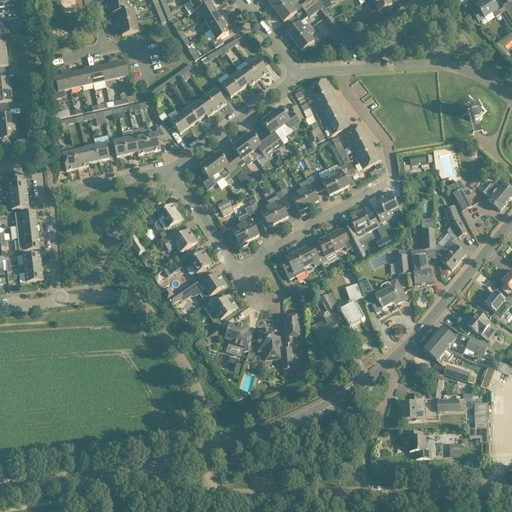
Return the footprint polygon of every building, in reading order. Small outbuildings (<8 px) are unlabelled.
[(4,0),(7,21),(19,20),(19,22),(26,22),(23,3),(17,3),(16,0),(4,0)] [(124,0),(108,4),(109,9),(111,8),(113,15),(127,12),(124,0)] [(198,11),(199,13),(214,5),(212,2),(209,4),(207,0),(204,2),(203,0),(192,0),(188,3),(195,13),(198,11)] [(273,0),(269,4),(276,14),(294,0),(293,0),(273,0)] [(294,0),(276,14),(284,23),(297,13),(293,8),(297,4),(294,0)] [(309,0),(300,7),(305,12),(319,1),(318,0),(309,0)] [(393,9),(388,0),(372,0),(365,4),(372,16),(384,10),(385,13),(393,9)] [(501,15),(495,7),(490,0),(487,0),(476,8),(478,11),(472,15),(478,23),(492,14),(495,19),(501,15)] [(501,4),(505,11),(509,8),(509,5),(511,2),(511,0),(505,0),(506,1),(501,4)] [(319,1),(305,12),(310,18),(324,8),(319,1)] [(161,5),(166,15),(170,13),(166,3),(161,5)] [(214,5),(199,13),(204,21),(216,14),(213,8),(215,7),(214,5)] [(119,23),(117,24),(118,26),(136,22),(133,10),(117,14),(119,23)] [(204,21),(211,32),(225,23),(222,18),(220,20),(216,14),(204,21)] [(286,33),(294,43),(311,29),(304,20),(300,24),(300,23),(286,33)] [(136,22),(118,26),(118,29),(120,28),(122,38),(139,34),(136,22)] [(227,27),(225,23),(211,32),(215,40),(211,42),(215,50),(223,45),(220,40),(229,35),(225,28),(227,27)] [(362,43),(372,36),(366,25),(354,31),(362,43)] [(331,32),(334,37),(340,45),(346,41),(338,28),(331,32)] [(311,29),(294,43),(302,53),(315,43),(310,37),(314,33),(311,29)] [(232,44),(222,50),(225,54),(231,50),(235,55),(238,52),(234,48),(232,44)] [(193,49),(189,52),(195,62),(199,60),(193,49)] [(222,50),(212,56),(215,60),(220,57),(221,59),(226,56),(225,54),(222,50)] [(0,68),(8,68),(7,56),(0,56),(0,68)] [(210,63),(215,60),(212,56),(202,62),(204,66),(209,62),(210,63)] [(249,67),(259,81),(268,75),(258,61),(249,67)] [(113,64),(116,81),(128,78),(125,64),(118,66),(117,63),(113,64)] [(102,69),(105,84),(106,89),(118,87),(116,81),(113,64),(108,65),(109,68),(102,69)] [(186,69),(192,78),(195,76),(192,71),(194,69),(191,65),(186,69)] [(240,74),(250,88),(259,81),(249,67),(240,74)] [(90,69),(94,87),(105,84),(102,69),(95,71),(94,68),(90,69)] [(79,75),(82,89),(94,87),(90,69),(85,70),(86,73),(79,75)] [(177,75),(180,79),(184,84),(192,78),(186,69),(177,75)] [(67,75),(70,92),(82,89),(79,75),(72,76),(71,73),(67,75)] [(230,79),(240,93),(248,87),(250,88),(240,74),(239,73),(230,79)] [(65,93),(70,92),(67,75),(62,76),(62,78),(55,80),(57,89),(52,90),(54,102),(66,99),(65,93)] [(177,75),(168,82),(171,86),(180,79),(177,75)] [(231,99),(240,93),(230,79),(230,80),(227,77),(221,81),(224,84),(221,86),(231,99)] [(0,93),(11,92),(10,80),(0,80),(0,93)] [(307,90),(314,102),(331,93),(325,80),(307,90)] [(168,82),(159,88),(162,92),(171,86),(168,82)] [(154,98),(162,92),(159,88),(152,93),(154,98)] [(207,98),(217,112),(226,105),(216,91),(207,98)] [(0,105),(12,104),(11,92),(0,93),(0,105)] [(300,93),(295,96),(298,101),(303,99),(300,93)] [(314,102),(320,113),(337,104),(331,93),(314,102)] [(120,97),(121,102),(122,106),(134,103),(133,97),(127,99),(126,96),(120,97)] [(198,105),(208,119),(217,112),(207,98),(198,105)] [(189,110),(198,123),(206,117),(208,119),(198,105),(197,104),(189,110)] [(320,113),(326,125),(343,116),(337,104),(320,113)] [(128,108),(129,113),(134,111),(134,115),(136,116),(141,115),(140,110),(139,105),(128,108)] [(471,122),(472,123),(473,123),(475,123),(476,123),(477,123),(479,122),(481,121),(482,119),(482,118),(483,117),(483,115),(483,114),(482,113),(482,111),(481,110),(480,109),(479,108),(477,108),(476,107),(475,107),(473,107),(472,108),(471,108),(469,109),(468,110),(468,111),(467,113),(467,114),(467,115),(467,117),(467,118),(468,119),(468,121),(469,122),(471,122)] [(269,114),(286,136),(292,132),(291,130),(300,124),(292,113),(287,117),(281,109),(276,113),(274,111),(269,114)] [(103,113),(104,118),(118,115),(117,110),(103,113)] [(180,117),(189,130),(198,123),(189,110),(180,117)] [(56,121),(76,116),(75,112),(69,113),(68,111),(54,114),(56,121)] [(88,116),(89,121),(96,120),(97,128),(106,126),(104,118),(103,113),(88,116)] [(267,132),(262,136),(274,153),(283,147),(279,141),(286,136),(269,114),(265,118),(266,120),(261,124),(267,132)] [(0,129),(15,128),(15,126),(16,126),(15,117),(14,117),(14,116),(0,117),(0,129)] [(350,128),(343,116),(326,125),(332,137),(350,128)] [(180,136),(189,130),(180,117),(170,123),(167,119),(163,123),(165,126),(165,127),(169,132),(174,128),(180,136)] [(146,137),(150,154),(161,152),(159,143),(171,140),(161,126),(155,127),(156,129),(145,132),(146,137)] [(345,135),(351,147),(369,138),(363,126),(345,135)] [(16,140),(15,128),(0,129),(0,153),(7,153),(6,147),(10,146),(10,140),(16,140)] [(325,141),(318,129),(313,131),(311,133),(317,145),(325,141)] [(135,138),(139,157),(150,154),(146,137),(145,132),(144,130),(133,132),(135,138)] [(240,139),(254,157),(256,160),(262,156),(265,160),(274,153),(262,136),(256,140),(252,134),(247,138),(245,136),(240,139)] [(124,140),(127,157),(138,154),(138,157),(139,157),(135,138),(124,140)] [(351,147),(357,159),(375,150),(369,138),(351,147)] [(236,154),(231,158),(238,168),(254,157),(240,139),(236,143),(237,145),(232,148),(236,154)] [(117,159),(127,157),(124,140),(113,143),(117,159)] [(95,147),(99,163),(110,161),(106,145),(95,147)] [(85,151),(88,168),(89,168),(89,165),(99,163),(95,147),(85,150),(85,151)] [(381,162),(375,150),(357,159),(363,171),(381,162)] [(74,153),(78,170),(88,168),(85,151),(74,153)] [(66,173),(78,170),(74,153),(63,156),(66,173)] [(213,155),(208,159),(219,174),(225,170),(229,175),(238,168),(231,158),(225,162),(219,154),(214,158),(213,155)] [(223,180),(219,174),(208,159),(203,163),(205,165),(200,168),(206,176),(200,181),(208,191),(216,184),(223,180)] [(420,162),(401,164),(403,177),(421,175),(420,162)] [(350,163),(345,166),(346,169),(348,172),(350,171),(353,170),(350,163)] [(331,176),(339,193),(349,188),(345,180),(351,177),(348,172),(346,169),(345,166),(344,165),(341,167),(342,168),(339,169),(338,168),(336,167),(328,171),(331,176)] [(249,171),(243,176),(249,184),(255,179),(249,171)] [(331,176),(321,181),(320,179),(315,182),(320,193),(326,190),(329,198),(339,193),(331,176)] [(301,192),(309,208),(319,203),(315,196),(320,193),(315,182),(312,178),(307,180),(307,181),(309,185),(310,187),(301,192)] [(282,192),(285,190),(287,189),(283,181),(277,183),(282,192)] [(10,193),(27,191),(26,182),(3,184),(3,194),(10,193)] [(493,182),(483,194),(489,200),(488,202),(500,213),(511,198),(511,193),(501,185),(499,187),(493,182)] [(281,192),(290,209),(295,206),(299,213),(309,208),(301,192),(291,197),(290,195),(287,189),(281,192)] [(462,190),(452,196),(461,214),(472,208),(462,190)] [(10,193),(11,202),(28,200),(27,191),(10,193)] [(270,208),(278,224),(288,219),(284,211),(290,209),(281,192),(275,195),(277,198),(267,203),(270,208)] [(402,199),(395,202),(391,195),(377,202),(382,210),(375,213),(379,222),(381,225),(393,218),(390,213),(403,206),(402,199)] [(254,197),(247,201),(251,207),(256,205),(257,204),(254,197)] [(29,209),(28,200),(11,202),(12,211),(29,209)] [(165,231),(167,238),(178,231),(178,230),(174,233),(171,228),(182,221),(172,206),(165,211),(159,203),(151,213),(157,223),(156,225),(155,226),(155,228),(159,233),(160,234),(162,234),(165,231)] [(251,207),(259,224),(265,222),(269,229),(278,224),(270,208),(261,213),(260,211),(256,205),(251,207)] [(224,218),(233,214),(234,213),(231,207),(221,213),(224,218)] [(241,226),(249,242),(259,237),(254,227),(259,224),(251,207),(245,210),(247,215),(238,220),(241,226)] [(445,213),(451,227),(451,228),(447,232),(448,234),(436,248),(437,255),(441,260),(440,262),(452,272),(466,257),(451,244),(467,234),(462,226),(460,223),(455,209),(445,213)] [(359,239),(368,234),(378,229),(373,219),(367,222),(362,212),(356,215),(355,213),(348,217),(359,239)] [(15,215),(17,228),(37,225),(35,213),(15,215)] [(430,231),(421,232),(422,245),(422,251),(426,251),(436,251),(436,244),(435,223),(430,224),(430,231)] [(17,228),(18,240),(38,238),(37,225),(17,228)] [(235,238),(240,247),(249,242),(241,226),(231,231),(232,233),(227,235),(230,241),(235,238)] [(343,230),(353,249),(354,251),(357,256),(353,258),(352,256),(347,259),(352,268),(353,267),(360,263),(359,261),(366,258),(350,226),(343,230)] [(328,238),(335,254),(345,249),(347,252),(353,249),(343,230),(342,229),(333,234),(333,235),(328,238)] [(178,231),(167,238),(162,241),(169,253),(176,248),(181,255),(197,243),(189,231),(181,236),(178,231)] [(128,240),(139,257),(145,252),(134,236),(128,240)] [(40,251),(38,238),(18,240),(20,253),(40,251)] [(310,245),(321,265),(327,262),(325,259),(335,254),(328,238),(321,242),(320,240),(310,245)] [(387,238),(376,244),(380,252),(391,246),(387,238)] [(303,270),(304,270),(314,264),(316,268),(321,265),(310,245),(301,250),(302,252),(296,255),(303,270)] [(422,251),(411,253),(412,259),(413,273),(414,278),(415,288),(432,286),(431,276),(431,271),(428,271),(426,260),(426,258),(426,251),(422,251)] [(191,253),(183,258),(180,260),(187,269),(191,267),(197,275),(212,265),(203,253),(195,258),(191,253)] [(23,257),(24,266),(41,264),(40,255),(23,257)] [(306,275),(304,270),(303,270),(296,255),(290,258),(289,256),(279,261),(290,282),(296,279),(297,280),(306,275)] [(408,275),(406,256),(396,257),(398,276),(408,275)] [(179,262),(169,269),(173,275),(183,268),(179,262)] [(24,266),(25,275),(42,273),(41,264),(24,266)] [(505,277),(502,282),(503,283),(503,284),(502,285),(510,291),(511,293),(511,272),(507,279),(505,277)] [(43,282),(42,273),(25,275),(26,284),(43,282)] [(204,302),(210,298),(226,287),(218,274),(202,286),(205,290),(203,292),(203,293),(200,295),(204,302)] [(373,291),(361,294),(366,308),(371,305),(376,314),(394,304),(397,302),(398,305),(407,300),(402,291),(396,280),(389,285),(387,284),(382,287),(381,290),(383,293),(376,297),(374,294),(373,291)] [(174,296),(167,300),(172,306),(199,288),(195,281),(179,292),(174,296)] [(361,299),(356,285),(347,288),(352,302),(361,299)] [(162,292),(167,300),(174,296),(168,288),(162,292)] [(495,293),(485,305),(493,312),(495,314),(502,318),(507,312),(510,309),(511,307),(510,306),(505,302),(503,300),(495,293)] [(320,298),(328,313),(338,307),(333,298),(329,300),(326,295),(320,298)] [(217,298),(204,307),(212,318),(215,315),(220,323),(238,310),(229,298),(220,304),(217,298)] [(342,312),(345,317),(344,318),(350,328),(364,320),(358,310),(355,305),(350,308),(342,312)] [(464,324),(459,330),(468,336),(472,331),(477,335),(478,334),(488,342),(496,332),(487,324),(487,323),(477,315),(467,327),(464,324)] [(292,339),(302,338),(301,329),(300,329),(299,318),(285,319),(287,344),(292,344),(292,339)] [(331,319),(314,328),(311,330),(319,345),(340,334),(334,324),(331,319)] [(229,328),(225,341),(230,342),(227,353),(241,358),(243,350),(249,352),(254,336),(247,334),(248,332),(245,331),(246,328),(234,324),(233,329),(229,328)] [(432,340),(450,354),(453,356),(461,359),(466,350),(483,358),(488,348),(470,340),(466,350),(441,329),(432,340)] [(198,343),(202,349),(220,336),(216,330),(198,343)] [(282,360),(281,351),(280,338),(273,339),(272,331),(259,332),(260,340),(257,340),(258,353),(264,352),(265,362),(282,360)] [(446,358),(450,354),(432,340),(423,351),(423,350),(423,351),(440,366),(446,358)] [(291,350),(281,351),(282,360),(283,371),(293,370),(291,350)] [(233,374),(238,376),(241,366),(236,364),(233,374)] [(500,364),(497,372),(507,375),(510,367),(500,364)] [(446,367),(443,376),(468,384),(474,385),(475,379),(470,378),(471,375),(446,367)] [(494,372),(490,382),(497,384),(501,375),(494,372)] [(436,376),(435,381),(433,381),(430,399),(440,401),(443,383),(442,383),(443,377),(436,376)] [(483,381),(480,388),(487,391),(490,383),(483,381)] [(237,393),(235,401),(239,407),(252,403),(249,397),(244,399),(240,391),(237,393)] [(443,401),(437,402),(437,403),(438,410),(438,412),(438,414),(460,413),(460,412),(468,412),(468,405),(472,405),(472,394),(463,394),(463,397),(463,400),(443,401)] [(413,404),(403,405),(404,421),(415,420),(416,422),(426,421),(425,398),(414,398),(414,404),(413,404)] [(477,406),(474,406),(474,430),(480,430),(487,429),(487,406),(477,406)] [(487,429),(480,430),(480,444),(488,444),(487,429)] [(426,452),(425,442),(425,439),(420,439),(420,435),(407,435),(407,441),(405,441),(405,445),(409,444),(410,454),(416,454),(416,461),(430,460),(430,452),(426,452)] [(460,457),(460,446),(449,446),(449,456),(460,457)]
